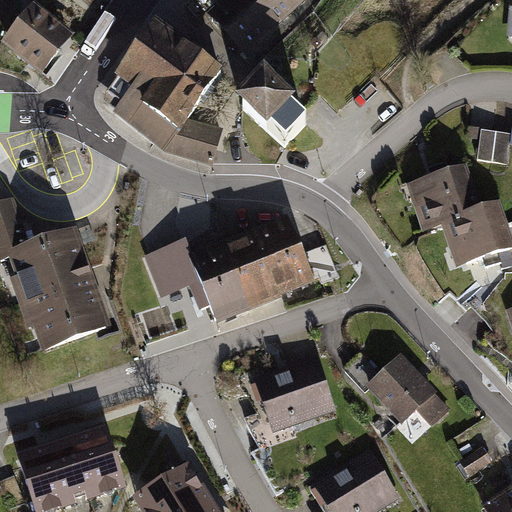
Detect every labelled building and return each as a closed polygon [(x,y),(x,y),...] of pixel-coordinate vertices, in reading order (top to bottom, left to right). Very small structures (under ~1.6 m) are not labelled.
[(227,0),(209,17),(250,60),(311,2),(308,0),(227,0)] [(35,10),(8,43),(44,72),(71,39),(35,10)] [(155,27),(120,76),(136,88),(115,113),(169,153),(213,163),(219,138),(201,132),(187,123),(223,77),(155,27)] [(266,92),(243,118),(293,162),(315,138),(293,119),(295,117),(266,92)] [(511,137),(511,134),(481,130),(478,160),(509,165),(511,137)] [(465,165),(408,185),(424,229),(481,209),(465,165)] [(0,256),(29,247),(12,201),(0,205),(0,256)] [(511,247),(511,239),(499,203),(481,209),(442,223),(457,265),(481,257),(484,268),(501,262),(498,253),(511,247)] [(289,218),(225,244),(242,285),(270,274),(280,296),(315,282),(314,279),(304,254),(289,218)] [(111,327),(75,230),(29,247),(9,254),(18,278),(11,281),(29,328),(36,325),(46,351),(111,327)] [(225,244),(192,257),(186,241),(147,257),(164,297),(203,282),(207,293),(201,295),(206,307),(212,305),(219,321),(280,296),(270,274),(242,285),(225,244)] [(327,245),(304,254),(314,279),(319,277),(322,284),(340,276),(327,245)] [(493,281),(473,302),(485,313),(504,291),(493,281)] [(511,298),(504,291),(485,313),(496,323),(506,311),(511,328),(511,307),(508,309),(511,304),(511,298)] [(361,356),(342,373),(361,393),(365,390),(401,428),(417,412),(433,428),(452,410),(400,356),(379,376),(361,356)] [(317,359),(258,378),(275,431),(334,412),(317,359)] [(105,427),(19,454),(36,511),(47,511),(125,488),(105,427)] [(466,477),(492,461),(480,443),(455,459),(466,477)] [(369,453),(314,486),(330,511),(378,511),(399,500),(369,453)] [(216,511),(189,464),(137,495),(146,511),(216,511)] [(511,511),(511,482),(477,505),(481,511),(511,511)]
